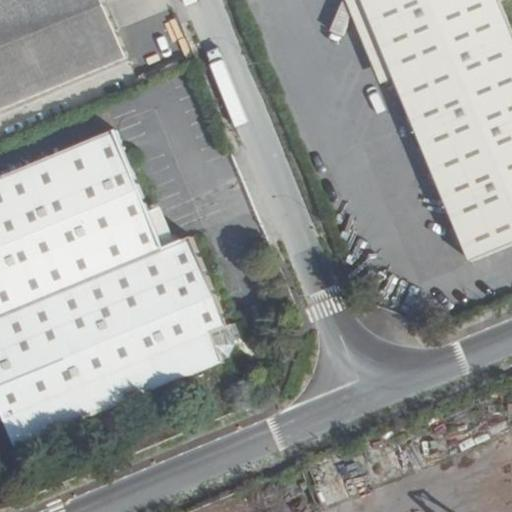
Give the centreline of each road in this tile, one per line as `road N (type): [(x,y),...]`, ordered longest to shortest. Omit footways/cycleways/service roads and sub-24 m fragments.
road 1 (residential): [(375,396),(210,0)]
road 2 (residential): [(82,511),(375,396)]
road 3 (residential): [(375,396),(511,336)]
road 4 (unknown): [(511,465),(398,511)]
